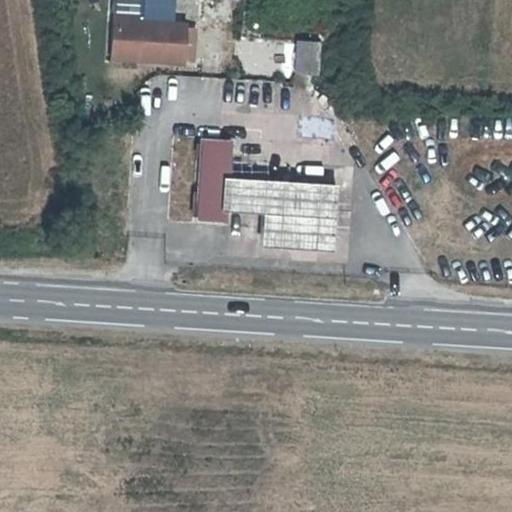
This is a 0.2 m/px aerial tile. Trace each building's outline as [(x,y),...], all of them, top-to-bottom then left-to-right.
[(135,25),(135,21),(110,19),(109,43),(134,44),(135,25)] [(176,65),(177,28),(135,25),(134,44),(133,62),(176,65)] [(318,75),(319,38),(296,37),(296,38),(294,73),(318,75)] [(133,62),(134,44),(109,43),(108,61),(133,62)] [(264,238),(334,238),(337,182),(230,179),(231,145),(201,144),(199,222),(228,223),(228,214),(265,215),(264,238)]
